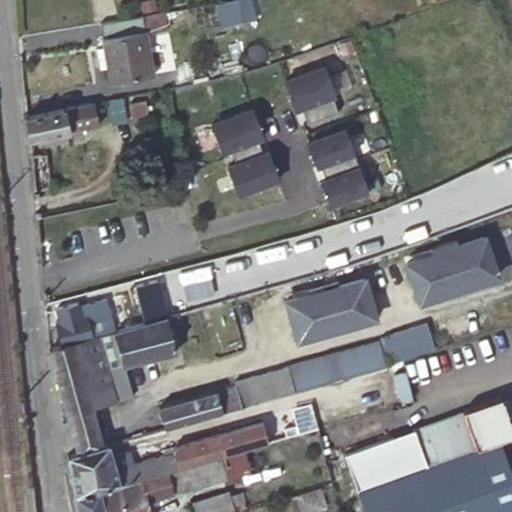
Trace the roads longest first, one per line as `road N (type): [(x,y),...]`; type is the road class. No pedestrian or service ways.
road 1 (residential): [(0,7),(52,511)]
road 2 (unknown): [(25,287),(181,250)]
